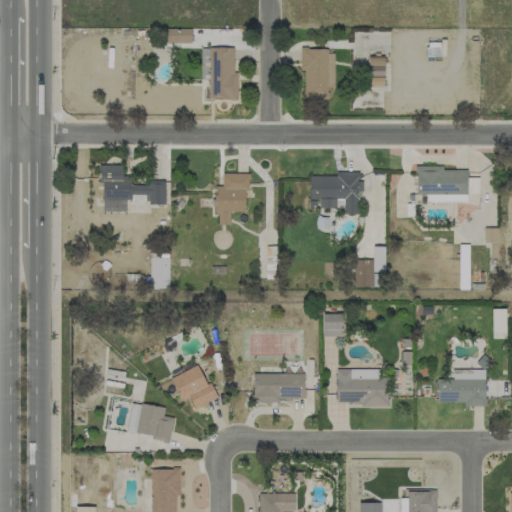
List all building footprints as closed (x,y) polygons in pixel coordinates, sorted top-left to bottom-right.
[(190,42),(190,28),(163,28),(163,43),(190,42)] [(234,47),(200,47),(199,78),(208,78),(207,98),(234,99),(234,47)] [(332,48),(299,49),(299,69),(303,69),(303,98),(326,98),(326,86),(333,86),(332,48)] [(367,85),(382,86),(383,55),(367,55),(367,85)] [(100,211),(125,210),(125,196),(145,195),(145,204),(163,204),(163,180),(147,180),(147,184),(129,184),(129,174),(120,174),(120,165),(100,165),(100,211)] [(425,201),(465,202),(465,169),(442,169),(442,165),(415,165),(414,194),(425,194),(425,201)] [(308,175),(308,198),(317,198),(317,207),(334,207),(334,198),(342,198),(342,214),(356,213),(356,191),(361,191),(361,180),(357,180),(357,171),(335,171),(335,175),(308,175)] [(216,185),(215,223),(228,224),(228,211),(245,211),(246,173),(221,172),(221,185),(216,185)] [(476,177),(466,177),(467,193),(476,192),(476,177)] [(383,271),(383,246),(371,245),(371,271),(383,271)] [(168,287),(167,256),(149,256),(149,275),(144,275),(144,287),(168,287)] [(353,286),(370,285),(369,259),(352,259),(353,286)] [(467,288),(467,266),(458,266),(458,289),(467,288)] [(491,338),(504,337),(504,308),(491,308),(491,338)] [(321,313),(321,336),(341,336),(342,313),(321,313)] [(216,397),(209,382),(205,384),(196,364),(169,377),(180,400),(188,396),(193,408),(216,397)] [(334,401),(359,402),(359,405),(386,406),(386,378),(375,378),(375,369),(335,368),(334,401)] [(435,401),(463,401),(463,405),(483,405),(484,370),(452,369),(452,378),(436,378),(435,401)] [(303,373),(252,372),(251,401),(278,402),(278,397),(302,398),(303,373)] [(163,407),(130,401),(125,432),(168,439),(172,417),(161,415),(163,407)] [(176,511),(176,484),(178,484),(178,468),(150,468),(149,498),(142,498),(141,511),(176,511)] [(398,511),(432,511),(432,490),(405,490),(405,497),(399,497),(398,511)] [(293,493),(257,493),(257,511),(290,511),(291,511),(293,511),(293,493)] [(357,511),(379,511),(379,502),(357,501),(357,511)]
